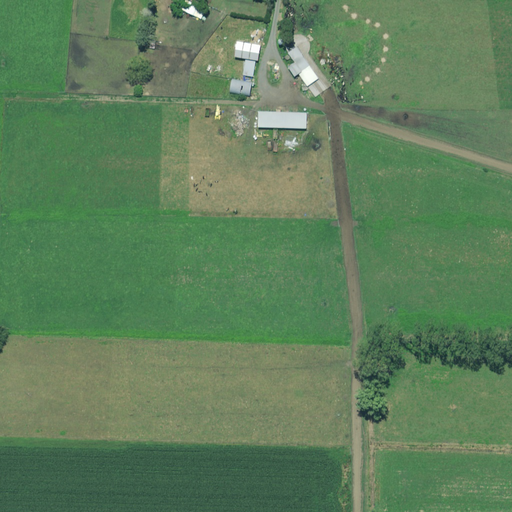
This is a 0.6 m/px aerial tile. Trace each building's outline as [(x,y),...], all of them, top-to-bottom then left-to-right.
[(205,10),(191,5),(188,13),(201,19),(205,10)] [(262,46),(239,42),(236,57),(260,61),(262,46)] [(320,79),(298,48),(290,54),(296,63),(290,68),(296,77),(300,75),(309,87),(320,79)] [(257,64),(246,62),(245,75),(255,77),(257,64)] [(308,129),(309,114),(260,112),(260,128),(308,129)]
